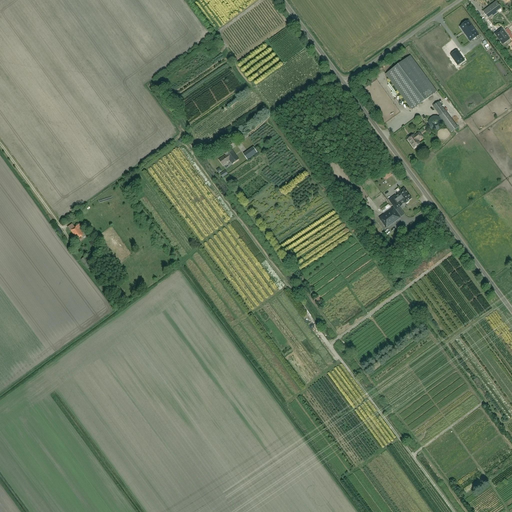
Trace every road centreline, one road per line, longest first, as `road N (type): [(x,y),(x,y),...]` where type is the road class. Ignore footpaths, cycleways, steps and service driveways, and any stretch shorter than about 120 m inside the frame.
road 1 (track): [(193,158),(452,511)]
road 2 (unclassified): [(511,310),(344,82)]
road 3 (track): [(463,244),(329,345)]
road 4 (unclassified): [(344,82),(460,0)]
